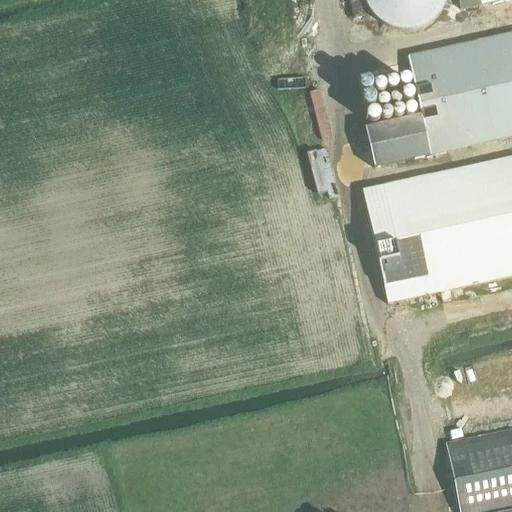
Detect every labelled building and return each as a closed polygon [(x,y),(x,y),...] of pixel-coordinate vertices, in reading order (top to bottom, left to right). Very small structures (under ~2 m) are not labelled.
[(369,0),(372,6),(377,12),(383,17),(389,21),(395,23),(401,24),(409,24),(418,21),(423,19),(430,14),(435,8),(438,2),(438,0),(369,0)] [(507,0),(459,0),(461,10),(482,6),(507,0)] [(374,169),(430,156),(511,137),(511,35),(408,59),(421,118),(404,121),(366,130),(374,169)] [(511,278),(511,158),(383,187),(362,192),(387,306),(408,301),(439,294),(441,304),(450,302),(448,292),(511,278)] [(511,511),(511,430),(447,444),(460,511),(511,511)]
